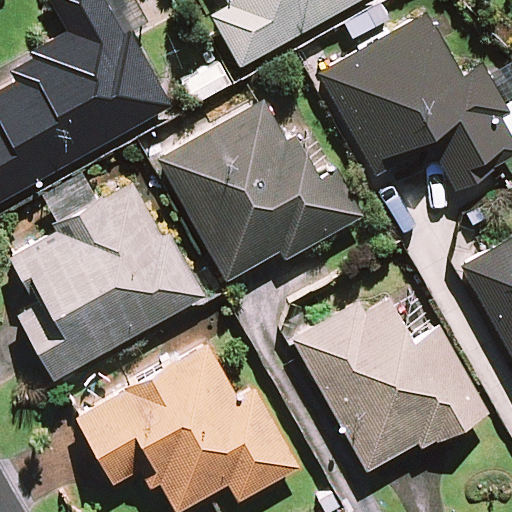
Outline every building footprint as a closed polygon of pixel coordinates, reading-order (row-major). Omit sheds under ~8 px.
[(8,59),(14,70),(0,77),(0,192),(161,104),(104,0),(50,0),(65,27),(8,59)] [(226,0),(209,10),(236,60),(344,0),(226,0)] [(449,180),(511,146),(511,143),(492,107),(502,101),(477,55),(456,66),(425,9),(317,68),(366,157),(420,127),(449,180)] [(228,81),(215,57),(175,79),(188,102),(228,81)] [(285,140),(261,97),(157,154),(223,274),(278,244),(282,252),(358,210),(332,164),(322,170),(301,131),(285,140)] [(94,196),(77,166),(39,186),(59,224),(7,252),(32,298),(15,308),(49,372),(200,291),(136,173),(94,196)] [(511,231),(459,261),(511,355),(511,231)] [(409,335),(380,283),(290,334),(363,463),(416,433),(420,441),(483,406),(435,321),(409,335)] [(110,477),(133,464),(143,482),(156,475),(173,505),(224,476),(235,494),(293,461),(250,384),(233,393),(202,339),(73,411),(110,477)]
